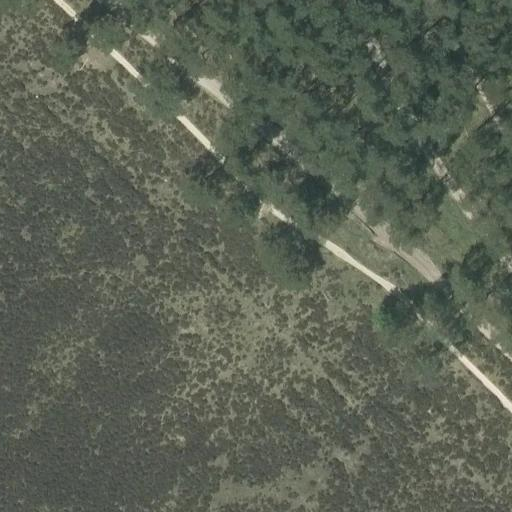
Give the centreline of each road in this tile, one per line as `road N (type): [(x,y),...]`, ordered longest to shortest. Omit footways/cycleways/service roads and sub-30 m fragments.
road 1 (track): [(109,0),(511,352)]
road 2 (track): [(331,0),(446,182),(511,265)]
